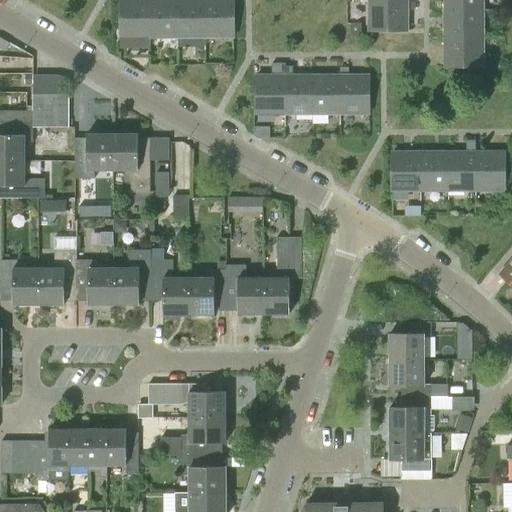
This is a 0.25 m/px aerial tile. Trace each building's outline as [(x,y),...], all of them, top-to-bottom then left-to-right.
[(233,0),(205,1),(205,39),(233,39),(233,0)] [(444,0),(444,11),(482,11),(482,0),(444,0)] [(121,39),(121,49),(150,48),(150,39),(150,1),(141,1),(121,1),(121,39)] [(150,1),(150,39),(177,39),(177,1),(150,1)] [(205,1),(177,1),(177,39),(205,39),(205,1)] [(407,2),(369,3),(369,31),(407,31),(407,2)] [(444,11),(444,39),(482,39),(482,11),(444,11)] [(350,35),(361,35),(361,24),(350,24),(350,35)] [(482,39),(444,39),(444,66),(482,66),(482,39)] [(368,76),(340,77),(340,115),(368,115),(368,76)] [(285,115),(285,77),(256,78),(256,116),(285,115)] [(312,77),(285,77),(285,115),(313,115),(312,77)] [(340,77),(312,77),(313,115),(340,115),(340,77)] [(32,97),(32,112),(33,125),(33,129),(45,129),(45,97),(32,97)] [(45,129),(46,129),(57,129),(56,97),(45,97),(45,129)] [(56,97),(57,129),(69,129),(69,97),(56,97)] [(0,111),(0,124),(33,125),(32,112),(0,111)] [(0,162),(25,162),(25,143),(33,143),(33,139),(46,139),(46,129),(45,129),(33,129),(33,125),(0,124),(0,162)] [(95,172),(112,172),(112,135),(86,135),(86,139),(74,139),(75,179),(95,179),(95,172)] [(112,135),(112,172),(128,171),(128,179),(131,179),(130,189),(135,194),(150,193),(150,138),(138,139),(138,135),(112,135)] [(447,153),(420,154),(420,192),(448,192),(447,153)] [(475,153),(447,153),(448,192),(475,191),(475,153)] [(503,153),(475,153),(475,191),(503,191),(503,153)] [(420,192),(420,154),(392,154),(392,192),(420,192)] [(176,172),(176,161),(157,160),(156,170),(176,172)] [(25,162),(0,162),(0,198),(45,199),(45,179),(25,179),(25,162)] [(169,198),(169,173),(156,173),(156,198),(169,198)] [(189,218),(189,196),(174,196),(174,218),(189,218)] [(270,211),(270,196),(233,196),(233,211),(270,211)] [(40,213),(66,213),(66,202),(41,202),(40,213)] [(64,301),(76,301),(76,260),(77,260),(77,237),(54,237),(54,270),(38,270),(38,305),(64,305),(64,301)] [(263,280),(264,315),(289,315),(289,279),(289,238),(277,238),(277,271),(282,271),(282,280),(263,280)] [(139,301),(150,301),(150,250),(129,250),(129,270),(113,270),(113,306),(139,306),(139,301)] [(150,250),(150,301),(164,301),(164,315),(166,315),(166,318),(169,320),(177,320),(180,318),(180,315),(189,315),(189,280),(173,280),(173,260),(164,260),(164,252),(150,252),(150,250)] [(88,306),(113,306),(113,270),(96,270),(96,260),(77,260),(76,260),(76,301),(88,301),(88,306)] [(511,260),(500,275),(511,284),(511,260)] [(14,305),(38,305),(38,270),(21,270),(21,261),(1,261),(1,301),(14,301),(14,305)] [(206,280),(189,280),(189,315),(215,315),(215,311),(227,311),(227,266),(226,266),(226,270),(206,270),(206,280)] [(227,266),(227,311),(238,311),(238,315),(264,315),(263,280),(246,280),(246,266),(227,266)] [(389,335),(389,361),(424,361),(424,335),(431,335),(431,322),(401,322),(401,335),(389,335)] [(463,358),(478,358),(478,326),(463,326),(463,358)] [(389,361),(389,387),(401,387),(401,398),(431,398),(431,385),(424,385),(424,361),(389,361)] [(440,408),(479,409),(479,396),(455,396),(455,384),(440,383),(440,408)] [(189,401),(189,419),(225,419),(225,392),(206,392),(206,384),(148,385),(149,406),(181,405),(181,401),(189,401)] [(390,409),(390,435),(431,434),(431,433),(435,430),(435,416),(431,416),(423,416),(423,410),(431,410),(431,398),(401,398),(401,409),(390,409)] [(458,414),(454,428),(468,433),(473,418),(458,414)] [(181,436),(181,456),(222,456),(222,444),(225,444),(225,419),(189,419),(189,436),(181,436)] [(38,474),(37,474),(37,480),(56,480),(56,473),(69,473),(69,466),(69,429),(49,429),(49,442),(38,442),(38,474)] [(88,429),(69,429),(69,466),(88,466),(88,429)] [(107,429),(88,429),(88,466),(88,471),(99,471),(99,478),(107,478),(107,466),(107,429)] [(126,429),(107,429),(107,466),(126,466),(126,473),(138,474),(138,433),(126,433),(126,429)] [(390,435),(390,460),(401,460),(401,472),(431,473),(431,459),(431,434),(390,435)] [(161,438),(161,455),(181,455),(181,438),(161,438)] [(1,474),(14,474),(14,442),(1,442),(1,474)] [(14,474),(26,474),(26,442),(14,442),(14,474)] [(26,474),(37,474),(38,474),(38,442),(26,442),(26,474)] [(189,475),(190,493),(226,493),(226,467),(222,467),(222,456),(181,456),(181,475),(189,475)] [(225,511),(226,493),(190,493),(190,510),(176,510),(175,511),(225,511)] [(332,504),(332,511),(357,511),(357,503),(346,504),(345,499),(335,499),(334,504),(332,504)] [(383,511),(383,503),(357,503),(357,511),(383,511)]
